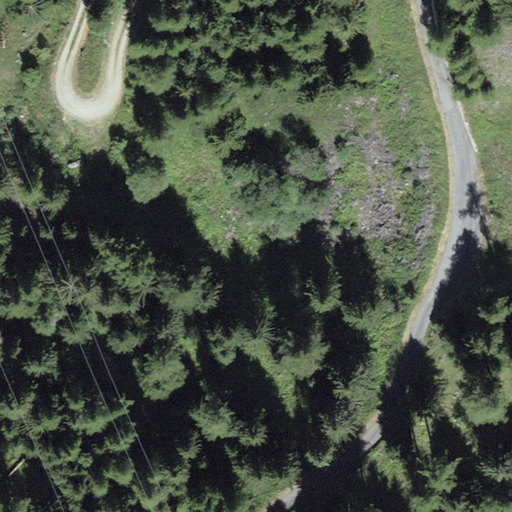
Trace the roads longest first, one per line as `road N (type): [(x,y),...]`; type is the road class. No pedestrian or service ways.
road 1 (track): [(431,0),(484,231),(455,340),(320,511)]
road 2 (track): [(131,0),(115,36),(110,110),(81,115),(69,91),(74,42),(93,0)]
